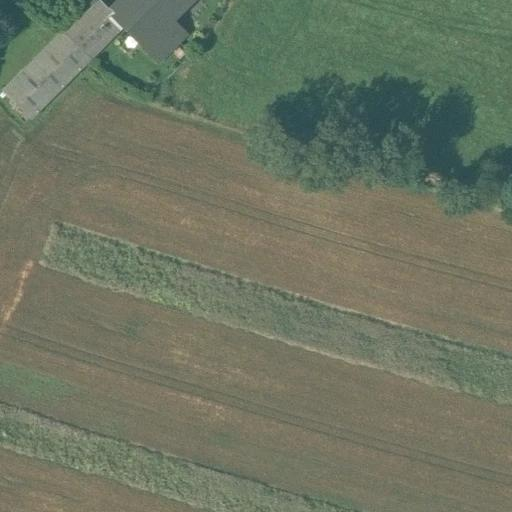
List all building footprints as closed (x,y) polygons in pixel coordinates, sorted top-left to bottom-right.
[(71,0),(86,15),(100,1),(99,0),(71,0)] [(148,0),(120,0),(110,11),(124,24),(122,26),(158,61),(185,35),(171,21),(170,21),(148,0)] [(148,0),(170,21),(171,21),(191,0),(148,0)] [(66,34),(65,35),(89,59),(122,26),(124,24),(110,11),(100,1),(86,15),(66,34)] [(64,32),(3,92),(29,118),(89,59),(65,35),(66,34),(64,32)]
